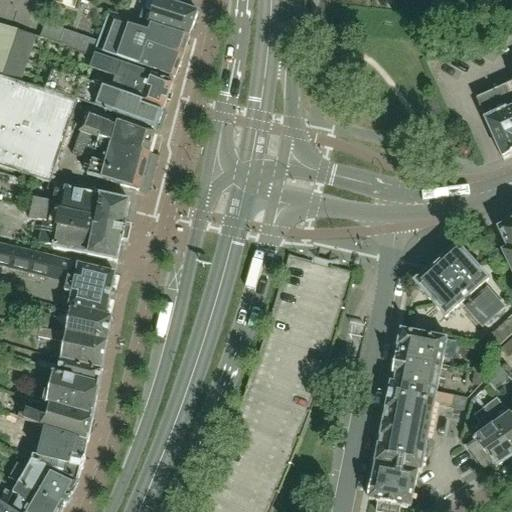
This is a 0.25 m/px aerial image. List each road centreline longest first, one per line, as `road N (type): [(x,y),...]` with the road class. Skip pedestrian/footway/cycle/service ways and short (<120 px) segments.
road 1 (secondary): [(214,162),(173,338),(109,511)]
road 2 (secondary): [(168,511),(224,383),(281,178)]
road 3 (residential): [(402,200),(341,511)]
road 4 (secondary): [(281,178),(296,0)]
road 5 (secondary): [(241,0),(214,162)]
road 6 (secondary): [(402,200),(281,178)]
